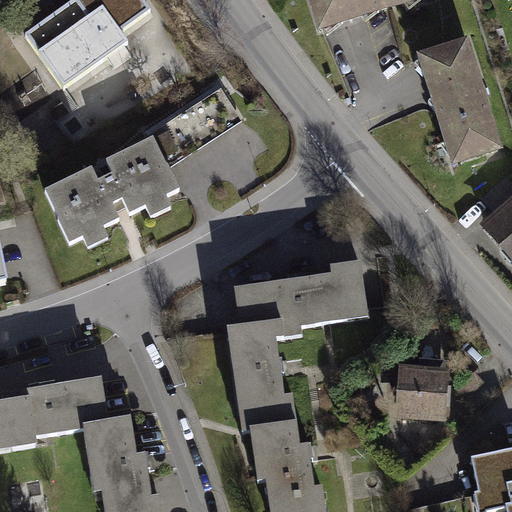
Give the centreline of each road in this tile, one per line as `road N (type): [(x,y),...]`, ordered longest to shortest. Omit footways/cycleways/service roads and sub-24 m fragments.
road 1 (residential): [(351,155),(235,233),(120,290)]
road 2 (tertiary): [(351,155),(511,332)]
road 3 (residential): [(120,290),(184,440),(205,511)]
road 4 (tertiary): [(232,0),(351,155)]
road 5 (residential): [(120,290),(0,336)]
